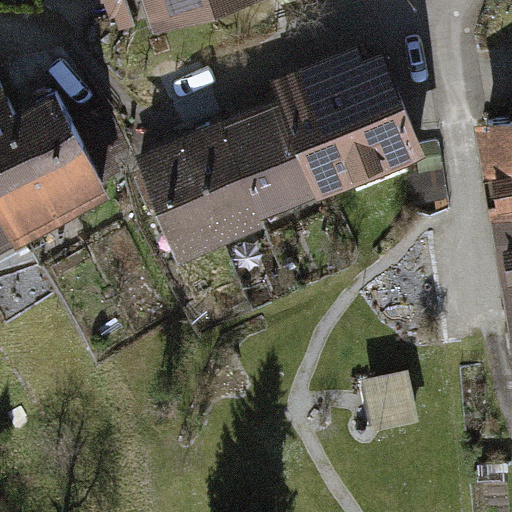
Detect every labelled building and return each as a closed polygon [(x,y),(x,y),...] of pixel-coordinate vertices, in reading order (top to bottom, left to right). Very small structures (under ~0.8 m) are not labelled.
[(131,0),(140,28),(224,0),(131,0)] [(274,77),(282,96),(316,183),(423,140),(386,47),(369,54),(364,42),(274,77)] [(14,112),(0,85),(0,167),(34,150),(14,112)] [(75,122),(57,90),(14,112),(34,150),(0,167),(0,213),(16,244),(113,195),(106,181),(86,144),(75,122)] [(282,96),(225,119),(260,206),(316,183),(282,96)] [(509,109),(478,114),(496,215),(511,212),(511,96),(507,97),(509,109)] [(107,105),(75,122),(86,144),(106,181),(121,173),(114,160),(130,151),(107,105)] [(225,119),(190,132),(226,221),(260,206),(225,119)] [(190,132),(139,152),(145,165),(135,169),(153,211),(161,208),(175,241),(226,221),(190,132)] [(511,212),(496,215),(511,307),(511,212)] [(0,213),(0,251),(16,244),(0,213)] [(364,376),(372,424),(419,413),(408,366),(364,376)]
